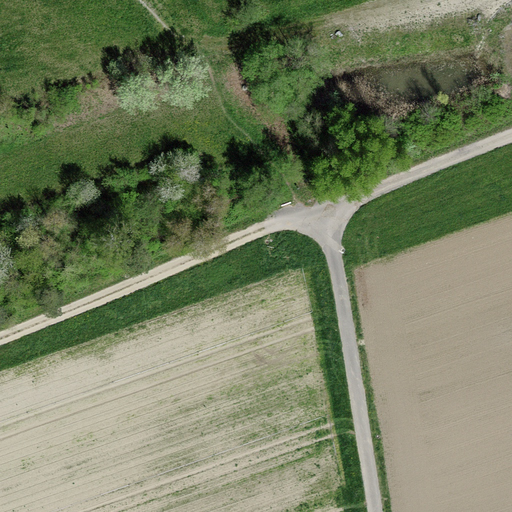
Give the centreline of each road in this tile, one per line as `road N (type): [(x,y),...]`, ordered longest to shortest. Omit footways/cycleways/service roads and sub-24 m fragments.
road 1 (track): [(297,224),(0,341)]
road 2 (track): [(424,0),(242,45),(157,36),(133,0)]
road 3 (track): [(322,214),(370,511)]
road 4 (track): [(511,140),(297,224)]
